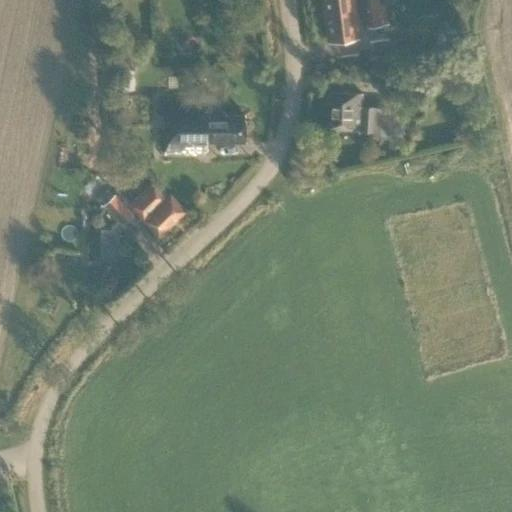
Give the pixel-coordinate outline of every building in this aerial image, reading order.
[(354,7),(353,0),(321,0),(326,40),(357,36),(355,18),(367,17),(368,26),(386,23),(383,0),(365,0),(366,6),(354,7)] [(410,37),(442,32),(439,12),(407,17),(410,37)] [(360,94),(329,91),(325,126),(372,130),(371,135),(400,137),(402,109),(359,106),(360,94)] [(195,103),(163,103),(164,153),(206,152),(206,140),(244,140),(244,113),(222,114),(222,110),(195,110),(195,103)] [(143,219),(158,235),(184,210),(169,194),(166,197),(152,181),(129,203),(143,219)] [(102,203),(121,223),(133,213),(114,192),(102,203)] [(102,290),(115,291),(116,276),(102,276),(102,290)]
